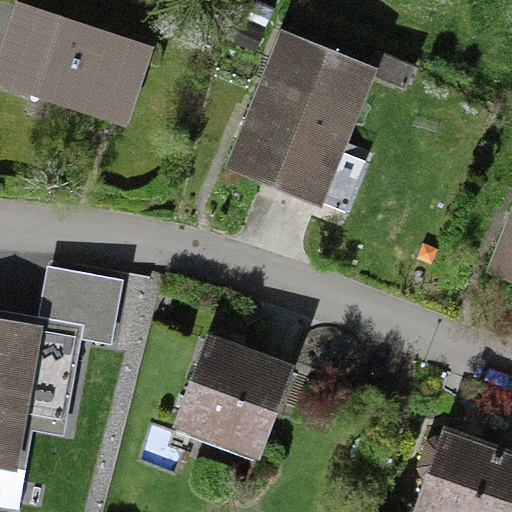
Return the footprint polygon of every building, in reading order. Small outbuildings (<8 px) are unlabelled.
[(138,41),(21,3),(0,68),(0,76),(114,113),(138,41)] [(381,87),(286,48),(229,185),(325,224),(381,87)] [(511,232),(494,276),(511,283),(511,232)] [(47,344),(0,335),(0,479),(20,484),(47,344)] [(302,385),(211,351),(175,444),(266,478),(302,385)] [(352,511),(390,416),(351,401),(308,511),(352,511)] [(511,511),(511,457),(452,436),(425,511),(511,511)]
